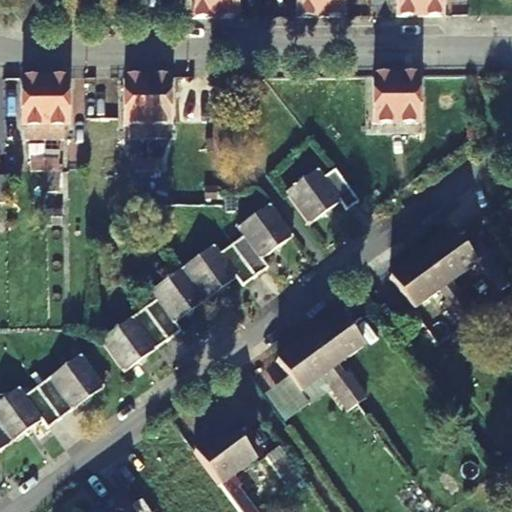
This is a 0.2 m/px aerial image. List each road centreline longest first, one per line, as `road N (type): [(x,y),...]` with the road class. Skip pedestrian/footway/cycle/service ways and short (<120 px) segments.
road 1 (residential): [(511,145),(16,511)]
road 2 (residential): [(0,50),(38,57),(511,52)]
